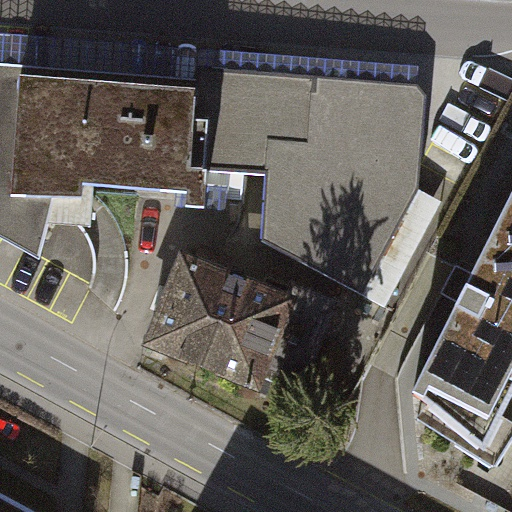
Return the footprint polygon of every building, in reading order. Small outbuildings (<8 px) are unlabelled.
[(186,81),(180,153),(266,171),(264,239),(386,303),(443,202),(419,188),(433,82),(187,62),(186,81)] [(186,81),(0,65),(0,236),(33,254),(47,219),(89,223),(94,170),(178,177),(180,153),(186,81)] [(511,389),(511,178),(409,378),(482,446),(511,389)] [(93,266),(99,231),(54,222),(48,257),(93,266)] [(296,289),(170,245),(136,345),(262,388),(296,289)] [(0,511),(31,511),(0,496),(0,511)]
